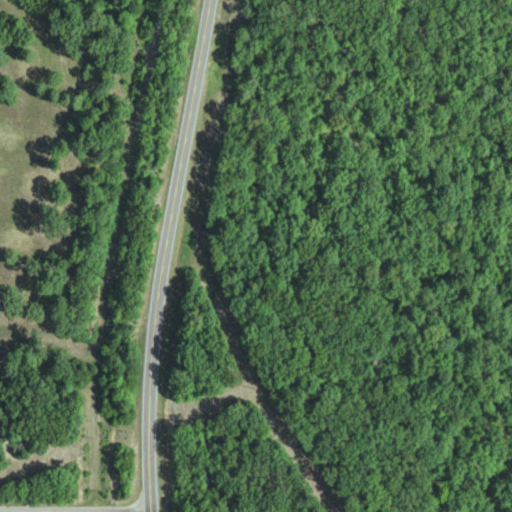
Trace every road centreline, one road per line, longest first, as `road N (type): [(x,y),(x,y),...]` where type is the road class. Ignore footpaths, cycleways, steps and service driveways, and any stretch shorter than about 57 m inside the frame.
road 1 (tertiary): [(152,511),(161,291),(212,0)]
road 2 (residential): [(112,508),(118,271),(128,177),(166,0)]
road 3 (residential): [(0,467),(84,438),(83,507)]
road 4 (residential): [(152,510),(0,505)]
